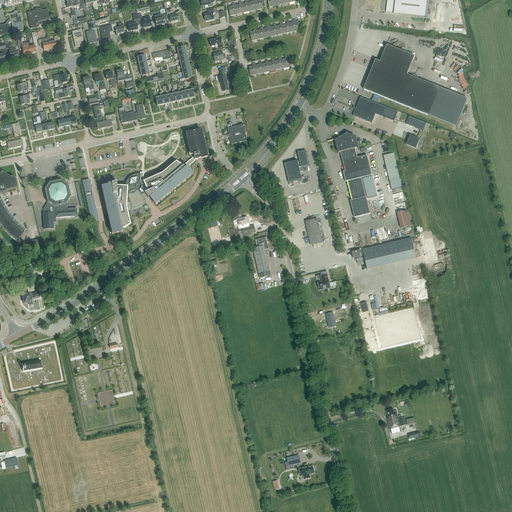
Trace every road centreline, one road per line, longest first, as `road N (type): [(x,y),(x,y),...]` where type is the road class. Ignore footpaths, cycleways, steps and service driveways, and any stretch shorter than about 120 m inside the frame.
road 1 (unclassified): [(348,511),(278,215),(239,179)]
road 2 (secondary): [(16,335),(100,287),(239,179)]
road 3 (unclassified): [(355,0),(326,108),(315,113),(298,105)]
road 4 (residential): [(70,62),(191,34)]
road 5 (residential): [(89,143),(205,114)]
